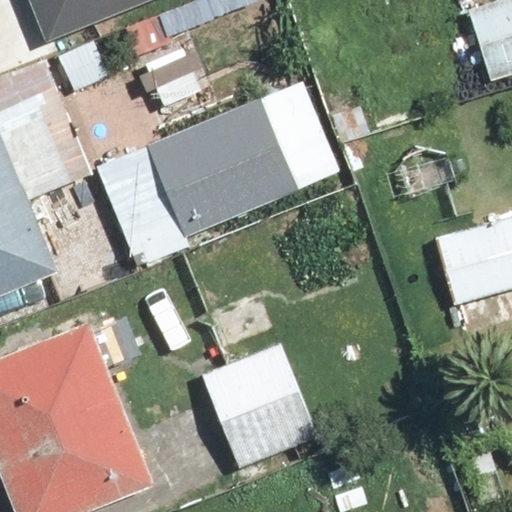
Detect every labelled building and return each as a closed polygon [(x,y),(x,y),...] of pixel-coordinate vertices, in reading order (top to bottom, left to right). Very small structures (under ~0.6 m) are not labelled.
[(33,0),(49,37),(140,0),(33,0)] [(511,2),(481,14),(508,86),(511,84),(511,2)] [(322,81),(158,147),(195,240),(360,174),(322,81)] [(0,298),(70,269),(3,108),(0,108),(0,298)] [(511,214),(436,237),(458,310),(511,294),(511,214)] [(103,319),(0,360),(0,438),(29,511),(97,511),(169,484),(103,319)] [(298,339),(209,374),(246,469),(335,434),(298,339)]
